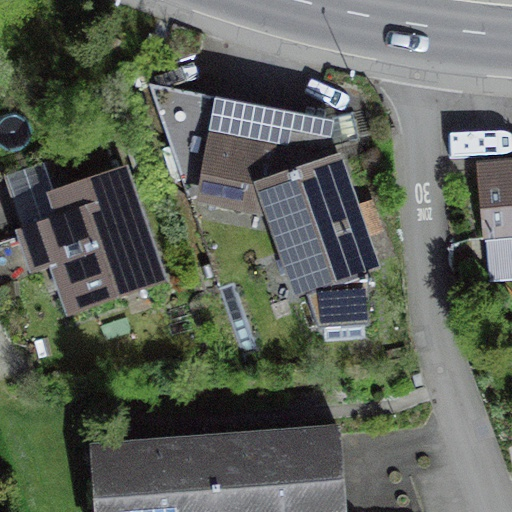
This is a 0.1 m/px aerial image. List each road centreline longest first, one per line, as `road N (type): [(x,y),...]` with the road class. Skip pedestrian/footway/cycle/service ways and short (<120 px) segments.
road 1 (residential): [(476,511),(440,360),(410,24)]
road 2 (secondary): [(410,24),(292,0)]
